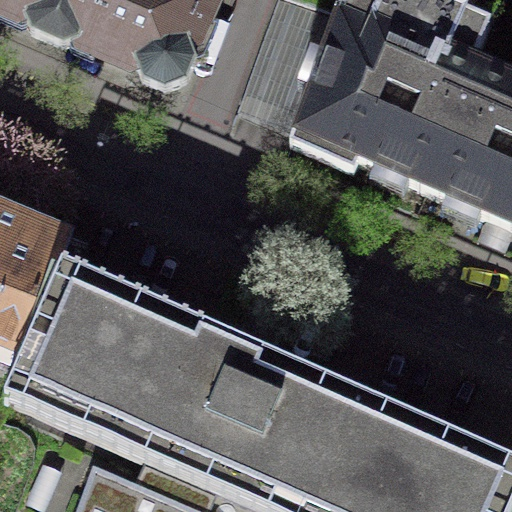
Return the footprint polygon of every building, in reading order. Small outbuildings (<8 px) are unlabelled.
[(164,97),(187,89),(196,67),(190,52),(193,50),(214,0),(0,0),(0,12),(23,23),(30,39),(47,46),(63,53),(79,47),(137,72),(143,88),(164,97)] [(288,0),(286,0),(242,124),(259,130),(292,142),(289,150),(353,179),(358,168),(468,216),(511,235),(511,79),(476,64),(493,28),(467,17),(428,0),(343,0),(337,18),(288,0)] [(511,0),(428,0),(467,17),(474,0),(511,0)] [(0,350),(21,359),(51,278),(62,246),(10,224),(0,220),(0,350)] [(511,511),(511,472),(237,352),(62,276),(59,282),(51,278),(21,359),(4,407),(143,469),(135,488),(93,470),(77,511),(511,511)]
